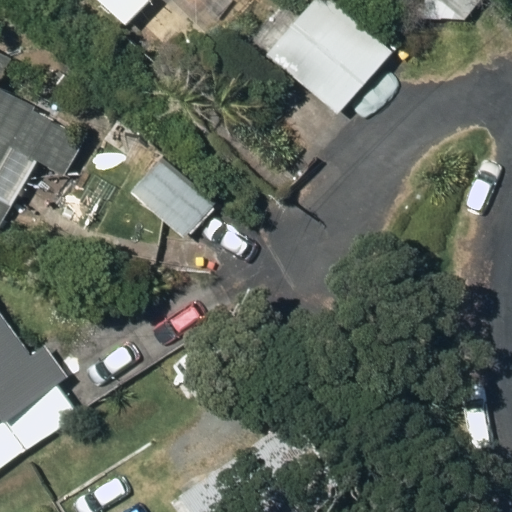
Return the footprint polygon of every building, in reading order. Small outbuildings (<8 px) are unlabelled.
[(87,0),(121,28),(144,0),(159,0),(202,36),(232,0),(87,0)] [(306,0),(262,58),(336,115),(388,47),(327,0),(306,0)] [(33,102),(0,84),(0,52),(3,47),(0,45),(0,213),(30,156),(60,172),(80,134),(30,108),(33,102)] [(114,119),(99,138),(129,161),(144,142),(114,119)] [(169,150),(137,186),(193,236),(225,201),(169,150)] [(57,380),(64,375),(38,340),(23,351),(0,318),(0,463),(77,408),(57,380)]
